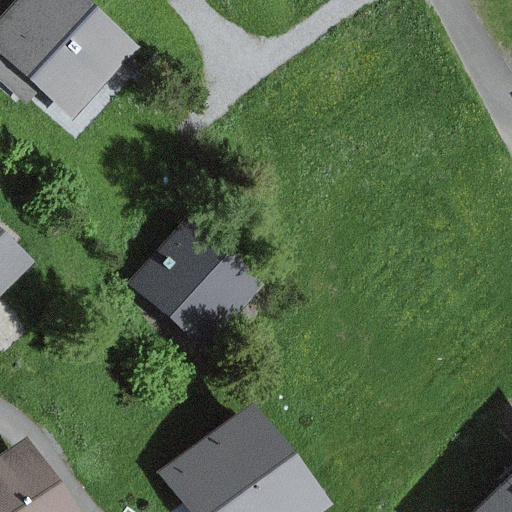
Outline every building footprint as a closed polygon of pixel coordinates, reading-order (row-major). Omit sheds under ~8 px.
[(69,0),(25,0),(0,26),(0,68),(57,124),(126,55),(69,0)] [(185,229),(124,297),(197,362),(258,295),(185,229)] [(0,301),(26,274),(0,248),(0,301)] [(303,511),(319,500),(254,414),(180,470),(211,511),(303,511)] [(60,511),(24,459),(0,475),(0,511),(60,511)] [(511,511),(511,491),(490,511),(511,511)]
